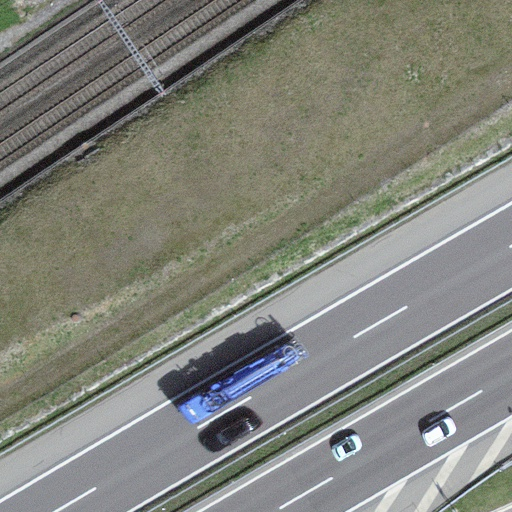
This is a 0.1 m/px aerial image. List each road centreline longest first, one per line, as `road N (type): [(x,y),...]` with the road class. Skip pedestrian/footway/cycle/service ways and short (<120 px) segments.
road 1 (motorway): [(511,246),(54,511)]
road 2 (motorway): [(273,511),(511,373)]
